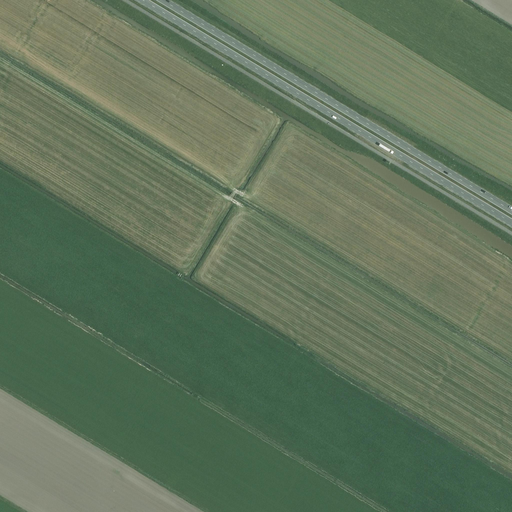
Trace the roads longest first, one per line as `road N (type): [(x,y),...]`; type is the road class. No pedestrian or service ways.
road 1 (primary): [(141,0),(511,223)]
road 2 (primary): [(511,211),(162,0)]
